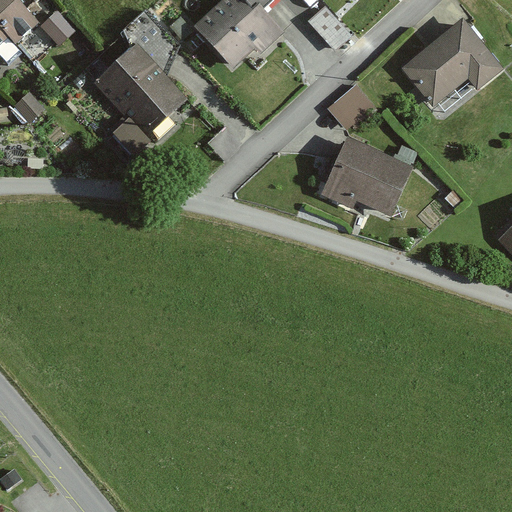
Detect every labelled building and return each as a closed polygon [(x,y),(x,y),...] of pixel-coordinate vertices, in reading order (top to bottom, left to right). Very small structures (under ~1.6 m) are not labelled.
[(0,0),(0,64),(38,27),(10,0),(0,0)] [(230,0),(195,34),(234,75),(255,55),(262,63),(287,39),(265,16),(282,0),(230,0)] [(60,46),(78,30),(59,8),(41,24),(60,46)] [(502,72),(465,25),(434,49),(401,75),(430,112),(467,83),(475,94),(502,72)] [(190,105),(138,51),(98,89),(130,123),(111,141),(131,162),(190,105)] [(360,83),(329,104),(347,130),(378,109),(360,83)] [(42,114),(27,97),(14,108),(29,125),(42,114)] [(414,173),(348,143),(336,170),(322,200),(355,215),(360,205),(393,220),(414,173)] [(511,230),(498,244),(511,257),(511,230)]
